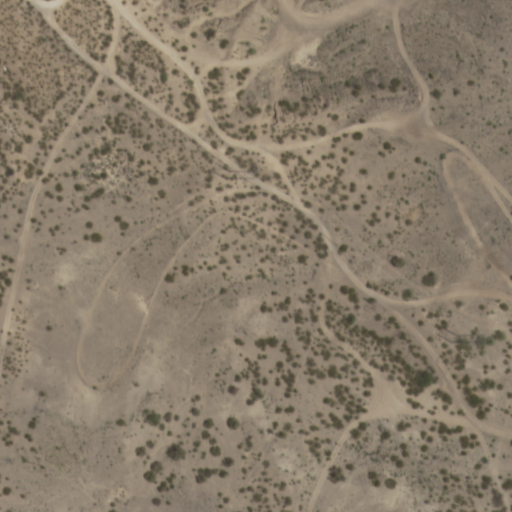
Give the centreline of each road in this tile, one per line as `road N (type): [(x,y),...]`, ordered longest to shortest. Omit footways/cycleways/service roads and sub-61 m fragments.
road 1 (track): [(511,437),(467,412),(405,319),(361,283),(308,213),(99,70),(37,3)]
road 2 (track): [(0,362),(36,184),(94,89),(128,89)]
